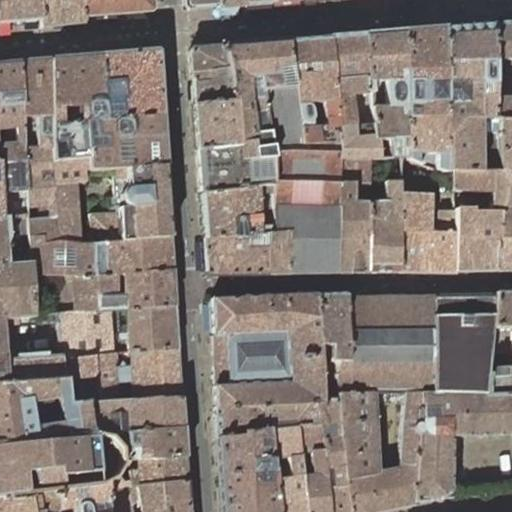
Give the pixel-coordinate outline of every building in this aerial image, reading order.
[(0,0),(0,24),(39,21),(36,0),(0,0)] [(36,0),(39,21),(39,29),(84,24),(84,17),(81,0),(36,0)] [(81,0),(84,17),(149,12),(148,0),(81,0)] [(187,9),(215,7),(216,7),(215,0),(183,0),(184,7),(187,9)] [(215,0),(216,7),(215,7),(216,9),(245,6),(245,4),(244,4),(243,0),(215,0)] [(511,23),(490,26),(491,58),(511,58),(511,97),(491,98),(491,120),(496,120),(511,120),(511,23)] [(490,26),(442,29),(444,158),(443,173),(451,173),(475,173),(475,129),(496,128),(496,120),(491,120),(491,98),(491,58),(490,26)] [(442,29),(402,32),(404,107),(404,139),(404,155),(444,158),(442,29)] [(402,32),(362,35),(366,95),(369,95),(370,127),(371,139),(388,140),(389,159),(398,159),(404,160),(404,155),(404,139),(404,107),(402,32)] [(362,35),(326,39),(333,97),(333,102),(336,127),(338,143),(337,160),(370,160),(389,159),(388,140),(371,139),(370,127),(351,128),(348,97),(366,95),(362,35)] [(336,127),(333,102),(333,97),(326,39),(285,42),(292,88),(295,105),(298,129),(300,146),(338,143),(336,127)] [(227,81),(230,102),(261,99),(259,90),(292,88),(285,42),(222,47),(227,75),(227,81)] [(188,51),(192,106),(230,102),(227,81),(227,75),(222,47),(190,49),(188,51)] [(153,52),(98,56),(104,120),(159,116),(155,54),(153,52)] [(98,56),(50,60),(49,115),(50,134),(50,148),(50,162),(62,161),(84,159),(80,121),(104,120),(98,56)] [(511,58),(491,58),(491,98),(511,97),(511,58)] [(50,60),(18,62),(21,117),(37,116),(38,149),(22,150),(23,163),(24,192),(25,208),(53,205),(51,193),(53,193),(52,185),(74,184),(82,183),(82,171),(85,171),(84,159),(62,161),(50,162),(50,148),(50,134),(49,115),(50,60)] [(22,145),(21,127),(21,117),(18,62),(0,64),(0,164),(23,163),(22,150),(22,145)] [(259,90),(261,99),(269,148),(271,159),(271,186),(272,191),(272,212),(272,234),(287,233),(288,276),(311,276),(336,275),(336,206),(337,185),(337,160),(338,143),(300,146),(298,129),(295,105),(292,88),(259,90)] [(369,95),(366,95),(348,97),(351,128),(370,127),(369,95)] [(230,102),(192,106),(195,149),(198,195),(255,188),(271,186),(271,159),(269,148),(261,99),(230,102)] [(80,121),(84,159),(85,171),(112,169),(163,166),(159,116),(104,120),(80,121)] [(496,239),(493,272),(511,271),(511,209),(511,199),(511,120),(496,120),(496,128),(497,173),(508,173),(502,213),(500,213),(496,239)] [(475,129),(475,173),(497,173),(496,128),(475,129)] [(444,158),(404,155),(404,160),(443,173),(444,158)] [(398,159),(389,159),(370,160),(368,177),(383,177),(384,206),(366,206),(366,275),(398,275),(396,198),(396,184),(398,159)] [(404,160),(398,159),(396,184),(396,198),(398,275),(455,274),(455,273),(453,210),(450,210),(429,211),(429,197),(429,192),(450,191),(451,173),(443,173),(404,160)] [(370,160),(337,160),(337,185),(336,206),(336,275),(366,275),(366,206),(353,206),(353,185),(368,184),(368,177),(370,160)] [(0,192),(24,192),(23,163),(0,164),(0,192)] [(167,238),(163,166),(112,169),(116,213),(87,215),(89,245),(112,243),(133,240),(167,238)] [(475,173),(451,173),(450,191),(489,190),(490,212),(470,213),(470,210),(453,210),(455,273),(493,272),(496,239),(500,213),(502,213),(508,173),(497,173),(475,173)] [(74,190),(74,184),(52,185),(53,193),(74,190)] [(255,188),(198,195),(202,240),(231,237),(259,235),(267,235),(272,234),(272,212),(257,214),(256,193),(272,191),(271,186),(255,188)] [(450,210),(453,210),(470,210),(470,213),(490,212),(489,190),(450,191),(450,210)] [(25,208),(24,192),(0,192),(0,219),(2,220),(25,215),(25,208)] [(54,215),(53,205),(25,208),(25,215),(26,218),(54,215)] [(26,239),(26,218),(25,215),(2,220),(4,255),(19,254),(20,264),(28,264),(27,245),(26,239)] [(58,244),(54,215),(26,218),(26,239),(27,245),(40,245),(58,244)] [(118,353),(121,354),(128,353),(126,330),(117,330),(115,310),(95,311),(95,310),(74,311),(55,312),(58,355),(43,356),(43,352),(15,354),(15,357),(0,358),(0,357),(0,314),(31,313),(30,298),(29,275),(28,264),(20,264),(5,265),(4,255),(2,220),(0,219),(0,384),(2,384),(62,381),(59,361),(92,357),(118,353)] [(267,276),(288,276),(287,233),(272,234),(267,235),(267,253),(267,276)] [(206,276),(267,276),(267,253),(267,235),(259,235),(231,237),(202,240),(204,274),(206,276)] [(77,244),(58,244),(40,245),(27,245),(28,264),(29,275),(71,276),(91,277),(170,271),(167,238),(133,240),(112,243),(89,245),(77,244)] [(172,306),(170,271),(91,277),(71,276),(72,294),(30,298),(31,313),(55,312),(74,311),(95,310),(95,311),(115,310),(124,310),(145,308),(172,306)] [(511,293),(494,293),(493,297),(491,318),(490,325),(487,351),(510,352),(510,348),(511,347),(511,293)] [(212,387),(213,417),(262,407),(318,406),(320,405),(319,377),(317,346),(313,296),(313,295),(285,296),(209,299),(210,337),(212,387)] [(344,369),(342,300),(342,295),(313,296),(317,346),(329,346),(329,369),(329,377),(319,377),(320,405),(335,402),(335,395),(335,369),(344,369)] [(493,297),(430,298),(430,317),(429,394),(417,394),(419,433),(415,435),(413,466),(411,503),(447,499),(447,498),(447,437),(511,434),(511,395),(509,395),(509,396),(482,398),(482,394),(485,374),(487,351),(490,325),(491,318),(493,297)] [(430,317),(430,298),(342,300),(344,369),(335,369),(335,395),(350,394),(369,394),(402,394),(417,394),(429,394),(430,317)] [(148,351),(175,350),(172,306),(145,308),(124,310),(126,330),(128,353),(130,353),(148,351)] [(317,346),(319,377),(329,377),(329,369),(329,346),(317,346)] [(510,352),(487,351),(485,374),(482,394),(482,398),(509,396),(509,395),(511,395),(511,347),(510,348),(510,352)] [(157,400),(179,398),(175,350),(148,351),(130,353),(134,401),(157,398),(157,400)] [(84,404),(98,403),(124,401),(121,354),(118,353),(92,357),(59,361),(62,381),(64,381),(76,380),(77,403),(84,403),(84,404)] [(124,401),(134,401),(130,353),(128,353),(121,354),(124,401)] [(2,384),(0,384),(0,443),(80,436),(90,436),(84,404),(84,403),(77,403),(66,405),(64,381),(62,381),(2,384)] [(411,503),(413,466),(415,435),(419,433),(417,394),(402,394),(369,394),(350,394),(335,395),(335,402),(336,424),(339,452),(342,480),(343,488),(345,511),(377,511),(411,505),(411,503)] [(181,429),(179,398),(157,400),(157,398),(134,401),(124,401),(98,403),(84,404),(90,436),(97,435),(105,435),(103,416),(122,414),(124,434),(128,434),(181,429)] [(345,511),(343,488),(342,480),(339,452),(336,424),(335,402),(320,405),(318,406),(319,419),(322,419),(322,425),(330,425),(331,439),(319,441),(320,451),(322,469),(330,468),(332,489),(324,489),(325,511),(345,511)] [(317,426),(322,425),(322,419),(319,419),(318,406),(262,407),(213,417),(214,439),(215,439),(240,436),(240,433),(266,430),(265,423),(292,421),(293,428),(317,426)] [(105,435),(124,434),(122,414),(103,416),(105,435)] [(317,426),(319,441),(331,439),(330,425),(322,425),(317,426)] [(302,511),(325,511),(324,489),(322,469),(320,451),(319,441),(317,426),(293,428),(296,454),(308,453),(310,472),(298,474),(302,511)] [(302,511),(298,474),(297,457),(296,454),(293,428),(266,431),(269,461),(271,483),(273,511),(302,511)] [(183,457),(181,429),(128,434),(124,434),(105,435),(97,435),(108,438),(118,450),(119,461),(127,461),(131,460),(183,457)] [(273,511),(271,483),(269,461),(266,431),(266,430),(240,433),(240,436),(215,439),(221,511),(273,511)] [(108,438),(97,435),(90,436),(80,436),(0,443),(0,496),(34,493),(56,490),(98,485),(105,481),(113,477),(119,465),(119,461),(118,450),(108,438)] [(297,457),(298,474),(310,472),(308,453),(296,454),(297,457)] [(185,483),(183,457),(131,460),(127,461),(129,487),(141,486),(158,484),(185,483)] [(127,461),(119,461),(119,465),(113,477),(105,481),(106,490),(129,487),(127,461)] [(322,469),(324,489),(332,489),(330,468),(322,469)] [(106,490),(105,481),(98,485),(56,490),(58,510),(76,506),(77,511),(85,511),(84,504),(108,500),(106,490)] [(186,511),(186,501),(185,483),(158,484),(161,504),(161,511),(186,511)] [(141,486),(129,487),(131,511),(161,511),(161,504),(158,484),(141,486)] [(131,511),(129,487),(106,490),(108,500),(110,511),(131,511)] [(0,511),(37,511),(37,507),(36,507),(34,493),(0,496),(0,511)] [(110,511),(108,500),(84,504),(85,511),(110,511)]
